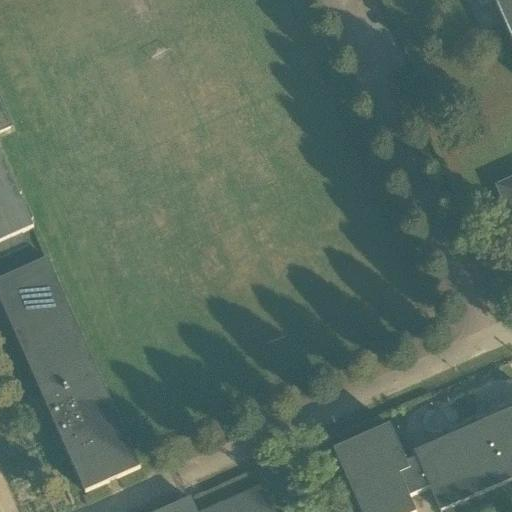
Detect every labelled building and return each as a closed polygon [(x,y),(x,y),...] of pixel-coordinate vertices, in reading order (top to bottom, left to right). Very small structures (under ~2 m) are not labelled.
[(493,1),(499,15),(511,44),(511,0),(476,0),(480,7),(493,1)] [(31,224),(33,219),(28,209),(24,207),(19,197),(21,193),(16,182),(12,181),(0,154),(0,133),(10,130),(0,106),(0,259),(27,248),(27,247),(25,247),(20,235),(33,229),(31,224)] [(511,180),(497,187),(511,222),(511,180)] [(0,303),(85,494),(140,470),(93,364),(47,261),(0,281),(0,288),(4,298),(0,299),(0,303)] [(511,413),(416,456),(415,455),(414,455),(416,460),(406,465),(389,427),(333,452),(359,511),(414,511),(409,499),(430,490),(439,511),(445,511),(511,482),(511,413)] [(273,511),(262,486),(261,487),(261,488),(208,511),(194,511),(189,500),(188,500),(189,502),(166,511),(273,511)]
